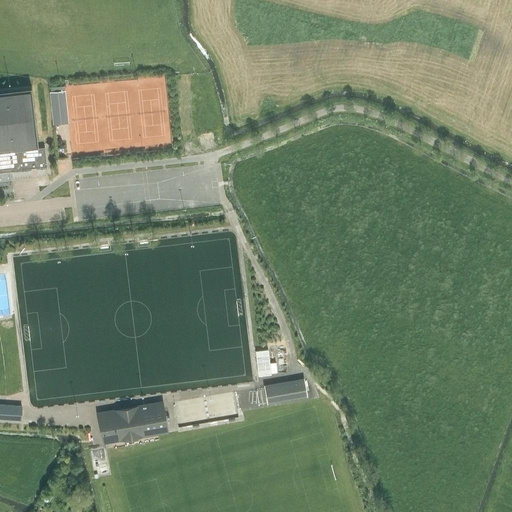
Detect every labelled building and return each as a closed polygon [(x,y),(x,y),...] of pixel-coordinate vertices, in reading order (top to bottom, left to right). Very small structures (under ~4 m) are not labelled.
[(0,171),(47,166),(44,147),(38,147),(31,86),(0,89),(0,171)] [(53,124),(69,123),(65,90),(50,91),(53,124)] [(268,349),(256,351),(259,375),(271,374),(268,349)] [(307,396),(304,377),(264,384),(267,403),(307,396)] [(166,429),(161,403),(100,414),(104,440),(166,429)] [(22,406),(0,404),(0,418),(21,420),(22,406)] [(82,496),(76,493),(73,500),(79,503),(82,496)]
